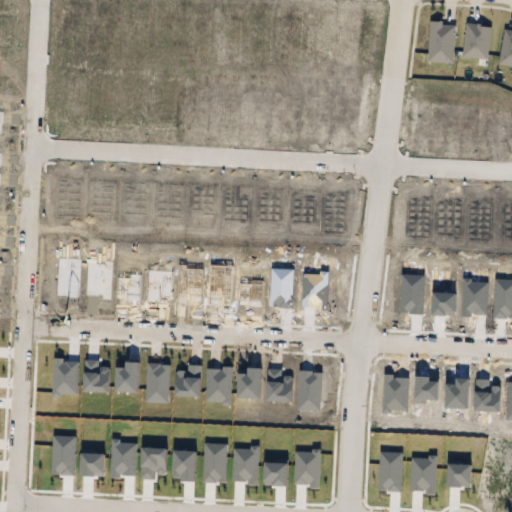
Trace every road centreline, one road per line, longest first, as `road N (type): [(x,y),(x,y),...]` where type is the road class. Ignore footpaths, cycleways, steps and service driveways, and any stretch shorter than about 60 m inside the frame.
road 1 (residential): [(401,0),(345,511)]
road 2 (residential): [(14,511),(36,0)]
road 3 (residential): [(23,322),(511,344)]
road 4 (residential): [(30,144),(511,165)]
road 5 (residential): [(15,500),(235,511)]
